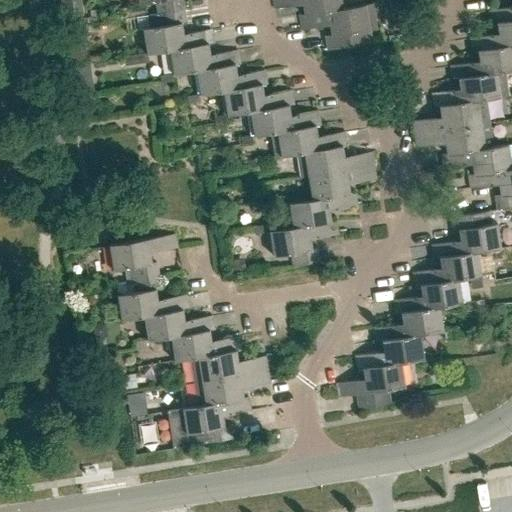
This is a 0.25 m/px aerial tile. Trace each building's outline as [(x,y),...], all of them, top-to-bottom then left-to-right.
[(62,0),(65,18),(82,15),(79,0),(62,0)] [(158,13),(183,9),(181,0),(137,0),(138,4),(156,1),(158,13)] [(321,11),(342,8),(340,0),(272,0),(274,9),(297,5),(296,3),(301,2),(303,14),(298,15),(300,29),(323,25),(323,23),(321,11)] [(365,4),(342,8),(321,11),(323,23),(328,22),(330,34),(325,35),(327,49),(370,42),(368,29),(376,28),(372,3),(365,4)] [(511,19),(510,8),(510,6),(487,9),(490,23),(495,23),(498,35),(491,36),(493,47),(511,44),(511,19)] [(140,16),(146,54),(169,50),(189,47),(187,35),(181,37),(179,24),(185,23),(183,9),(158,13),(140,16)] [(101,10),(91,11),(93,21),(103,19),(101,10)] [(66,30),(71,62),(86,59),(82,27),(66,30)] [(216,67),(214,56),(208,57),(206,44),(212,43),(210,29),(187,33),(187,35),(189,47),(169,50),(173,74),(191,71),(216,67)] [(511,44),(493,47),(491,36),(491,34),(468,37),(470,51),(477,50),(479,63),(473,64),(474,75),(504,71),(511,69),(511,44)] [(216,67),(191,71),(195,94),(198,93),(199,93),(200,95),(222,91),(242,88),(241,76),(234,77),(232,65),(239,64),(237,49),(214,53),(214,56),(216,67)] [(134,62),(145,60),(144,53),(133,55),(134,62)] [(474,75),(473,64),(472,61),(449,65),(451,79),(458,78),(460,91),(453,92),(455,103),(486,98),(507,95),(504,71),(474,75)] [(270,108),(268,97),(261,98),(259,85),(266,84),(263,69),(240,73),(241,76),(242,88),(222,91),(226,115),(270,108)] [(161,82),(172,80),(171,74),(160,75),(161,82)] [(455,103),(453,92),(453,89),(430,93),(433,107),(439,106),(441,118),(435,119),(434,117),(411,121),(413,134),(480,124),(490,122),(486,98),(455,103)] [(270,108),(245,112),(249,135),(252,135),(253,135),(253,136),(271,133),(276,132),(296,128),(295,117),(288,118),(286,106),(293,104),(290,90),(267,94),(268,97),(270,108)] [(188,102),(199,100),(198,93),(187,95),(188,102)] [(276,132),(271,133),(274,156),(279,155),(280,156),(298,153),(303,152),(323,149),(322,138),(315,139),(313,126),(319,125),(317,110),(294,114),(295,117),(296,128),(276,132)] [(215,123),(226,121),(224,114),(214,116),(215,123)] [(465,164),(465,162),(463,150),(494,145),(490,122),(480,124),(413,134),(416,148),(439,144),(438,141),(444,140),(446,153),(440,154),(442,168),(465,164)] [(303,152),(298,153),(302,177),(307,176),(373,166),(371,152),(348,155),(348,159),(341,160),(339,147),(346,145),(344,131),(321,135),(322,138),(323,149),(303,152)] [(242,143),(253,141),(252,135),(241,137),(242,143)] [(490,171),(510,168),(506,143),(494,145),(463,150),(465,162),(471,161),(473,174),(467,175),(469,188),(492,185),(492,182),(490,171)] [(246,167),(257,166),(255,159),(245,160),(246,167)] [(331,196),(333,207),(333,210),(356,206),(354,192),(347,193),(345,180),(352,179),(352,182),(375,179),(373,166),(307,176),(310,199),(331,196)] [(511,167),(510,168),(490,171),(492,182),(498,181),(500,194),(494,195),(496,209),(511,206),(511,167)] [(325,208),(333,207),(331,196),(310,199),(288,203),(291,227),(312,224),(314,235),(314,238),(337,234),(335,220),(327,221),(325,208)] [(252,209),(263,208),(262,200),(251,202),(252,209)] [(476,212),(450,216),(452,231),(458,230),(460,242),(454,243),(456,254),(477,251),(500,247),(496,222),(490,223),(488,210),(476,212)] [(256,233),(267,231),(266,224),(255,226),(256,233)] [(307,236),(314,235),(312,224),(291,227),(268,231),(273,256),(290,253),(292,266),(318,262),(316,248),(309,249),(307,236)] [(132,279),(158,275),(156,261),(151,262),(149,250),(154,249),(154,251),(177,248),(175,234),(109,244),(109,246),(113,269),(123,268),(124,280),(132,279)] [(456,254),(454,243),(454,240),(431,244),(433,258),(439,257),(441,270),(435,271),(437,282),(464,277),(481,275),(477,251),(456,254)] [(435,268),(412,272),(414,286),(420,285),(423,298),(416,299),(418,310),(438,306),(462,303),(461,302),(468,301),(464,277),(437,282),(435,271),(435,268)] [(164,312),(162,301),(157,302),(155,288),(160,287),(158,275),(132,279),(124,280),(125,282),(116,283),(118,294),(116,294),(120,319),(143,315),(164,312)] [(191,333),(189,321),(184,322),(182,310),(187,309),(184,295),(162,298),(162,301),(164,312),(143,315),(147,340),(170,336),(191,333)] [(418,310),(416,299),(416,296),(393,299),(396,314),(402,313),(404,325),(397,326),(399,338),(420,334),(442,331),(438,306),(418,310)] [(217,353),(216,343),(211,343),(209,330),(213,329),(211,315),(188,319),(189,321),(191,333),(170,336),(174,360),(188,358),(217,353)] [(399,338),(397,326),(397,324),(374,327),(377,341),(383,340),(385,353),(379,354),(380,365),(401,362),(424,358),(420,334),(399,338)] [(445,336),(456,335),(455,328),(444,330),(445,336)] [(192,381),(267,370),(265,356),(242,360),(243,362),(236,363),(234,351),(240,350),(238,336),(215,339),(216,343),(217,353),(188,358),(192,381)] [(135,348),(147,347),(146,339),(134,341),(135,348)] [(380,365),(379,354),(378,351),(355,355),(357,369),(363,368),(365,381),(359,382),(359,379),(336,383),(338,397),(356,394),(388,389),(405,386),(401,362),(380,365)] [(426,364),(437,362),(436,355),(425,357),(426,364)] [(225,401),(227,412),(227,414),(250,411),(248,397),(242,397),(240,385),(246,384),(246,387),(269,383),(267,370),(192,381),(195,405),(225,401)] [(136,386),(134,375),(126,376),(127,388),(136,386)] [(388,389),(356,394),(358,408),(390,403),(388,389)] [(143,392),(127,395),(130,417),(146,414),(143,392)] [(182,408),(167,411),(173,448),(173,449),(231,440),(231,439),(231,438),(229,425),(223,426),(221,412),(227,412),(225,401),(195,405),(182,408)]
